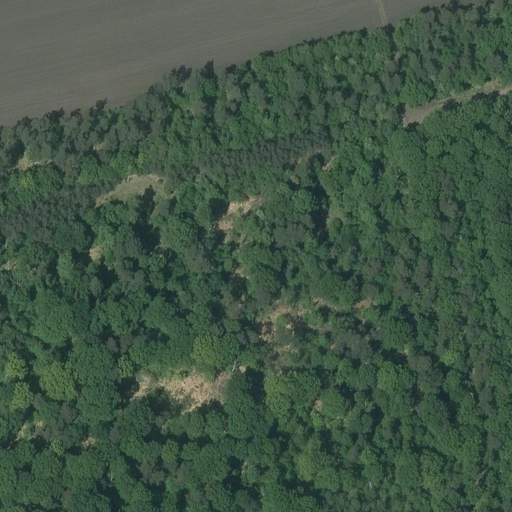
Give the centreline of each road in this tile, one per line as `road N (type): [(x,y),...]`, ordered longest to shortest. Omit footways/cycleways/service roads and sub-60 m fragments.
road 1 (unclassified): [(511,91),(430,113),(416,133),(488,511)]
road 2 (track): [(376,0),(416,133)]
